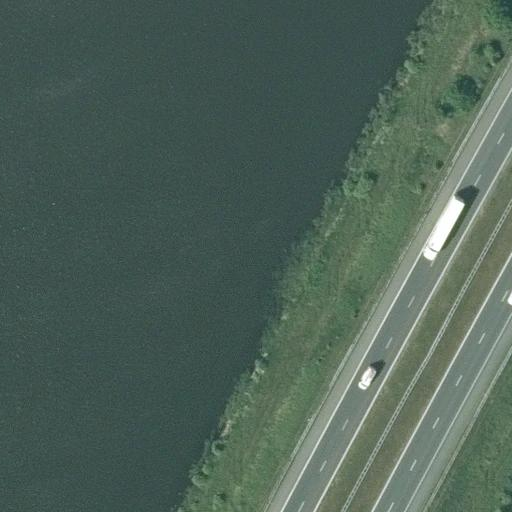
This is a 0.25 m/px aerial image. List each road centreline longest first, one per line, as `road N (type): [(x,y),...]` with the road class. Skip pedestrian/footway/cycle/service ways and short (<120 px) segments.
road 1 (motorway): [(511,120),(296,511)]
road 2 (motorway): [(386,511),(511,279)]
